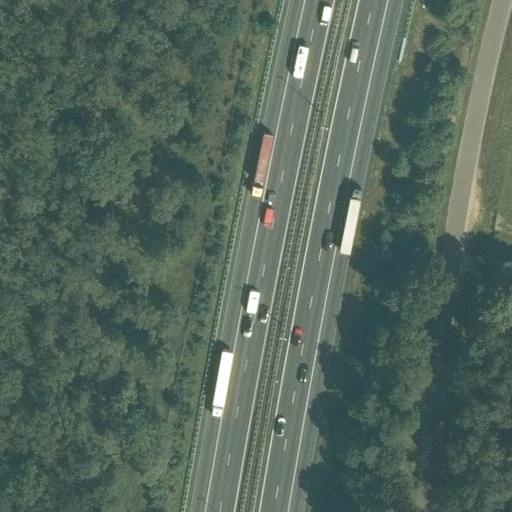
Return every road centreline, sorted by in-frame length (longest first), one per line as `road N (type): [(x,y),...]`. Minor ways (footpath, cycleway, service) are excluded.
road 1 (motorway): [(312,0),(212,511)]
road 2 (motorway): [(283,511),(378,0)]
road 3 (unclassified): [(431,511),(456,225),(502,0)]
